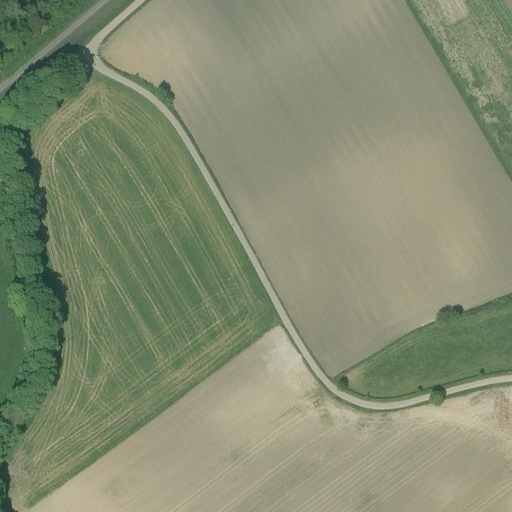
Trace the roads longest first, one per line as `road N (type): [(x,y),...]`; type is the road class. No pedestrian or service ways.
road 1 (track): [(86,48),(170,114),(327,384),(374,408),(511,377)]
road 2 (track): [(0,180),(34,332),(24,388),(0,422)]
road 3 (track): [(86,48),(23,103),(0,146)]
